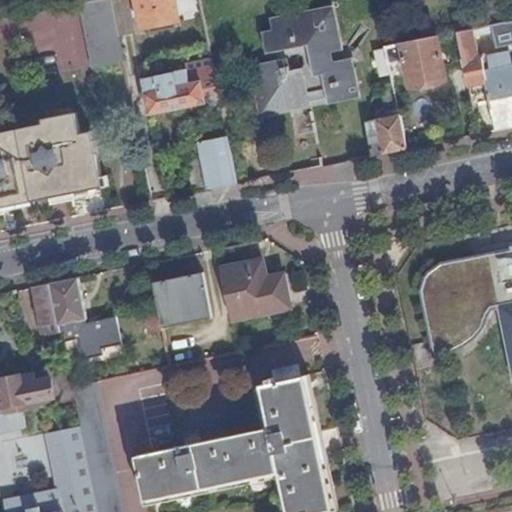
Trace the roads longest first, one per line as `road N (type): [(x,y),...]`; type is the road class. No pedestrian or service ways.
road 1 (residential): [(326,198),(0,265)]
road 2 (residential): [(391,511),(326,198)]
road 3 (residential): [(511,164),(326,198)]
